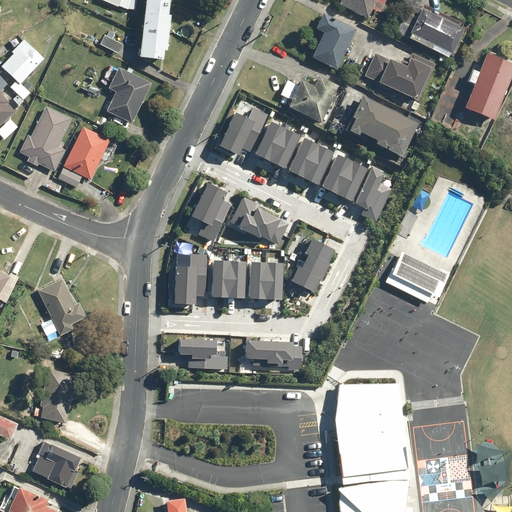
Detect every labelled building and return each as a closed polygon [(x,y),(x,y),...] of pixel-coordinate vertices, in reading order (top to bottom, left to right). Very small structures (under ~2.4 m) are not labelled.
[(137,9),(137,0),(129,0),(129,9),(137,9)] [(149,0),(145,56),(166,58),(167,48),(171,48),(174,12),(172,12),(173,0),(149,0)] [(342,0),(370,15),(373,8),(380,12),(386,0),(401,0),(407,3),(408,0),(342,0)] [(392,35),(403,40),(402,42),(445,62),(458,33),(416,14),(416,12),(405,7),(392,35)] [(338,66),(359,26),(326,9),(317,27),(326,32),(315,54),(338,66)] [(125,44),(115,39),(117,34),(109,30),(107,35),(106,34),(101,43),(120,53),(125,44)] [(24,39),(13,51),(15,53),(4,66),(24,83),(46,57),(24,39)] [(420,96),(434,64),(412,55),(409,62),(392,55),(390,59),(375,52),(366,73),(420,96)] [(511,68),(481,56),(458,113),(488,125),(511,68)] [(121,66),(120,68),(111,64),(105,77),(114,81),(111,87),(119,90),(109,110),(133,122),(153,82),(121,66)] [(9,81),(0,72),(0,71),(0,124),(16,110),(10,103),(12,101),(1,89),(9,81)] [(323,119),(338,84),(320,75),(317,83),(304,77),(301,84),(289,79),(282,94),(295,100),(293,105),(323,119)] [(10,87),(23,98),(29,91),(16,80),(10,87)] [(420,121),(366,93),(354,115),(357,117),(352,124),(404,151),(420,121)] [(28,135),(20,153),(29,157),(28,160),(56,173),(67,148),(60,145),(73,117),(47,105),(33,137),(28,135)] [(280,126),(266,121),(253,144),(283,161),(289,152),(293,154),(300,142),(295,139),(301,129),(283,119),(280,126)] [(18,126),(11,120),(0,130),(0,134),(5,139),(18,126)] [(112,138),(84,125),(65,164),(92,177),(112,138)] [(266,193),(274,173),(246,161),(232,194),(264,207),(270,194),(266,193)] [(255,218),(225,207),(215,237),(220,238),(216,250),(238,258),(248,230),(256,232),(259,224),(253,222),(255,218)] [(294,233),(285,228),(278,241),(287,246),(294,233)] [(445,270),(404,249),(388,281),(430,301),(445,270)] [(249,274),(204,262),(199,290),(226,297),(225,301),(241,305),(249,274)] [(0,301),(5,305),(17,276),(0,266),(0,301)] [(79,304),(64,277),(38,291),(63,335),(75,328),(72,323),(88,314),(81,303),(79,304)] [(242,329),(193,326),(192,346),(202,347),(201,355),(240,358),(242,329)] [(49,368),(41,409),(43,410),(42,415),(69,420),(78,374),(49,368)] [(399,380),(340,381),(334,417),(340,480),(341,485),(342,511),(415,511),(411,467),(399,380)] [(20,421),(0,412),(0,437),(2,432),(14,437),(20,421)] [(45,440),(40,452),(41,453),(34,471),(67,485),(74,467),(78,469),(83,455),(45,440)] [(21,483),(8,511),(59,511),(62,507),(50,502),(52,496),(21,483)] [(188,511),(187,495),(169,497),(170,511),(188,511)]
